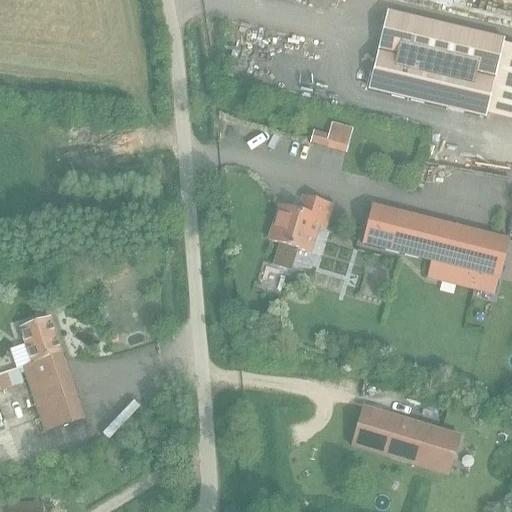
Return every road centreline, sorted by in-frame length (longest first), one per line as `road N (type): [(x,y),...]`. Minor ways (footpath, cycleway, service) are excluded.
road 1 (unknown): [(235,0),(329,33),(350,88),(466,135),(462,171),(454,184),(396,189),(182,137)]
road 2 (unclassified): [(204,511),(182,137),(164,0)]
road 3 (unknown): [(314,444),(337,424),(339,395),(200,377),(80,440),(0,456)]
road 4 (unknown): [(205,438),(93,511)]
